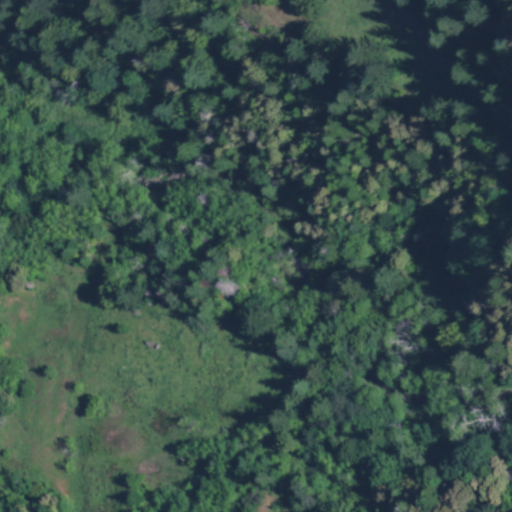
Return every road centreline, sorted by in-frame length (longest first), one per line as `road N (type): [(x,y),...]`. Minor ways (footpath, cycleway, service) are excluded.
road 1 (residential): [(67,511),(55,452),(9,476),(0,471),(6,224),(70,219),(139,233),(204,206),(119,123),(41,83),(0,35)]
road 2 (residential): [(392,0),(511,154)]
